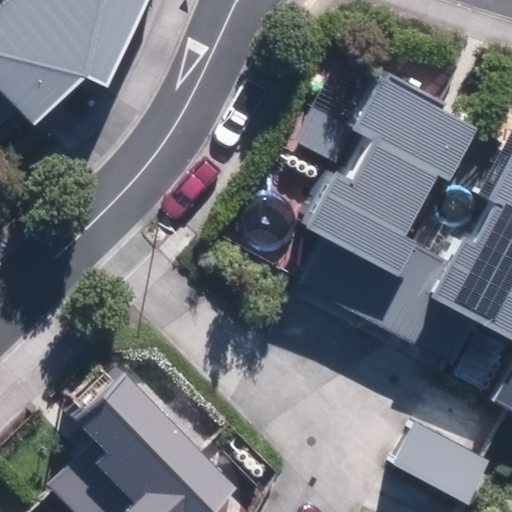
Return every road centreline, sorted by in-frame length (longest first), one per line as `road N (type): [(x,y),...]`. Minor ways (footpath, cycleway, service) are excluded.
road 1 (residential): [(314,511),(329,489),(296,446),(70,242)]
road 2 (residential): [(235,0),(175,128),(70,242)]
